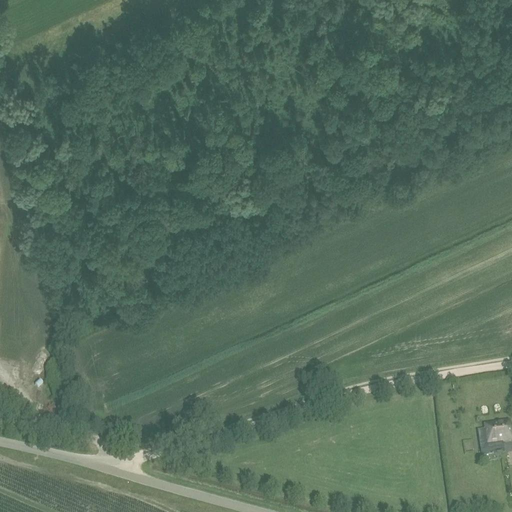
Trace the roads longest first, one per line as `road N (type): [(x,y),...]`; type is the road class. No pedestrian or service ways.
road 1 (unclassified): [(511,363),(315,403),(148,454),(130,476)]
road 2 (unclassified): [(130,476),(0,442)]
road 3 (unclassified): [(257,511),(130,476)]
